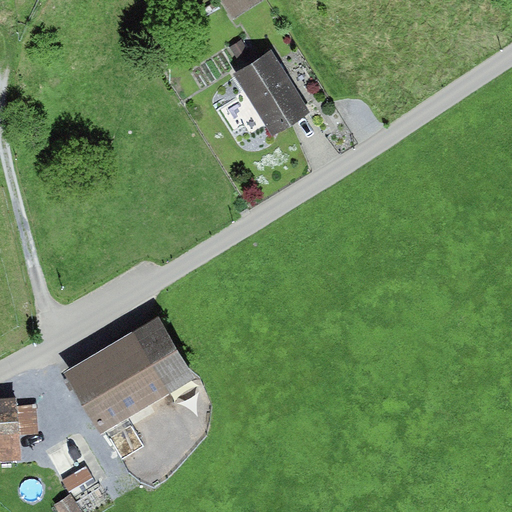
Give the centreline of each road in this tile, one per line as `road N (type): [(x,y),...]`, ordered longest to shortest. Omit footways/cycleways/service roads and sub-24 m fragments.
road 1 (unclassified): [(0,371),(511,52)]
road 2 (track): [(0,129),(47,345)]
